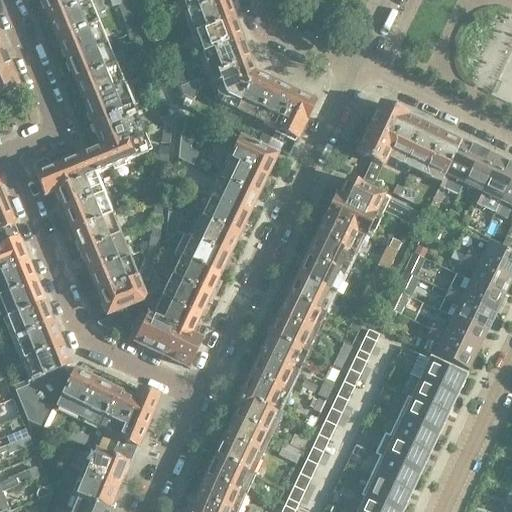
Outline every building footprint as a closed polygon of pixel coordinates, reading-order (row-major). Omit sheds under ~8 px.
[(40,0),(41,0),(39,1),(43,10),(45,9),(62,50),(60,51),(63,60),(65,59),(66,60),(105,44),(86,0),(40,0)] [(180,0),(193,35),(231,20),(231,17),(233,17),(230,8),(228,9),(224,0),(180,0)] [(127,10),(124,1),(116,4),(119,13),(127,10)] [(150,19),(148,13),(139,16),(142,22),(150,19)] [(231,20),(193,35),(216,97),(222,100),(220,104),(234,111),(251,75),(251,74),(235,30),(237,29),(234,21),(232,22),(231,20)] [(105,44),(66,60),(67,63),(65,63),(68,72),(70,71),(88,113),(86,114),(89,122),(91,121),(91,122),(131,105),(105,44)] [(0,45),(0,70),(9,67),(0,45)] [(9,67),(0,70),(0,96),(18,89),(9,67)] [(173,73),(178,85),(191,80),(186,67),(173,73)] [(151,72),(143,76),(151,97),(159,94),(151,72)] [(251,75),(234,111),(273,130),(273,129),(296,140),(312,104),(310,103),(311,101),(302,97),(301,99),(262,80),(263,77),(255,73),(254,75),(252,75),(251,75)] [(167,84),(173,100),(181,97),(175,81),(167,84)] [(179,88),(182,96),(184,97),(192,101),(199,89),(196,81),(179,88)] [(179,106),(184,97),(182,96),(181,97),(173,100),(175,103),(179,106)] [(160,97),(153,100),(156,107),(163,104),(160,97)] [(131,105),(91,122),(93,125),(91,126),(94,134),(96,133),(102,147),(104,150),(142,135),(130,107),(131,107),(131,105)] [(363,139),(356,155),(371,163),(362,180),(373,186),(381,168),(382,166),(388,154),(389,152),(398,133),(405,118),(379,105),(372,121),(371,123),(363,139)] [(166,114),(159,118),(163,125),(170,121),(166,114)] [(382,166),(381,168),(383,169),(387,160),(440,185),(443,176),(458,145),(456,144),(457,142),(448,138),(447,140),(414,124),(415,122),(406,118),(406,120),(404,119),(405,118),(398,133),(389,152),(388,154),(382,166)] [(172,127),(163,127),(162,142),(170,143),(172,127)] [(261,134),(258,142),(276,151),(279,143),(261,134)] [(102,147),(79,156),(87,175),(93,173),(94,175),(149,152),(142,135),(104,150),(102,147)] [(239,136),(209,198),(246,217),(247,216),(248,216),(252,208),(251,207),(269,167),(271,168),(275,160),(274,159),(275,157),(270,154),(271,152),(239,136)] [(192,142),(180,137),(178,159),(196,168),(203,155),(189,149),(192,142)] [(440,185),(438,188),(443,191),(457,197),(460,191),(463,185),(477,154),(467,150),(468,148),(459,143),(458,145),(443,176),(440,185)] [(477,154),(463,185),(475,191),(469,203),(476,206),(498,161),(492,158),(492,159),(488,157),(487,159),(477,154)] [(79,156),(58,165),(66,184),(87,175),(79,156)] [(33,169),(45,195),(55,190),(54,189),(66,184),(58,165),(50,168),(48,163),(43,161),(35,164),(33,169)] [(166,171),(168,162),(159,161),(158,170),(166,171)] [(498,161),(476,206),(480,208),(493,214),(497,208),(511,176),(511,170),(504,167),(505,165),(501,163),(498,161)] [(55,190),(56,192),(54,193),(58,202),(60,201),(77,241),(74,242),(78,251),(80,250),(80,252),(119,235),(94,175),(93,173),(87,175),(66,184),(54,189),(55,190)] [(511,176),(497,208),(493,214),(511,222),(511,176)] [(335,198),(324,220),(364,239),(377,211),(386,215),(387,213),(410,225),(415,213),(384,197),(384,196),(364,186),(364,187),(360,185),(359,186),(347,180),(337,199),(335,198)] [(396,186),(392,195),(405,201),(409,193),(396,186)] [(410,191),(409,193),(405,201),(412,204),(417,194),(410,191)] [(0,242),(1,245),(18,239),(0,194),(0,242)] [(163,197),(154,196),(151,220),(160,221),(163,197)] [(188,240),(180,258),(217,276),(218,275),(220,276),(224,267),(222,266),(241,227),(243,228),(247,220),(245,219),(246,217),(209,198),(193,230),(177,223),(177,216),(167,215),(165,238),(175,239),(175,236),(188,240)] [(297,276),(296,280),(334,297),(361,239),(363,240),(364,239),(324,220),(322,219),(318,227),(320,228),(302,267),(300,266),(295,275),(297,276)] [(160,221),(151,220),(149,236),(157,239),(160,221)] [(119,235),(80,252),(82,255),(79,255),(83,264),(85,263),(102,304),(100,305),(103,314),(105,313),(106,315),(140,301),(141,304),(142,304),(146,297),(137,277),(136,277),(119,235)] [(392,238),(388,246),(396,250),(400,242),(392,238)] [(469,248),(466,255),(510,277),(511,273),(511,255),(475,238),(471,248),(469,248)] [(505,238),(501,246),(508,249),(511,241),(505,238)] [(0,308),(4,319),(43,303),(42,302),(44,301),(40,292),(38,292),(22,252),(23,251),(20,242),(18,243),(17,240),(18,240),(18,239),(0,246),(0,308)] [(158,243),(149,241),(146,257),(155,259),(158,243)] [(425,254),(417,249),(414,255),(422,259),(425,254)] [(391,263),(373,254),(369,262),(378,266),(387,271),(391,263)] [(510,277),(466,255),(461,266),(475,272),(471,280),(504,297),(507,290),(509,286),(506,285),(510,277)] [(152,315),(150,318),(188,336),(189,334),(191,335),(195,327),(193,326),(212,286),(214,287),(218,279),(216,278),(217,276),(180,258),(152,315)] [(410,262),(406,272),(416,277),(420,267),(410,262)] [(381,281),(386,271),(374,265),(369,276),(381,281)] [(405,273),(396,291),(407,296),(415,277),(405,273)] [(455,275),(447,292),(449,292),(493,314),(498,303),(500,304),(502,300),(504,297),(471,280),(470,282),(455,275)] [(269,335),(267,340),(305,358),(316,335),(334,297),(296,280),(294,279),(290,287),(292,288),(273,327),(271,326),(267,334),(269,335)] [(157,282),(152,280),(146,295),(152,296),(157,282)] [(493,314),(449,292),(440,311),(453,318),(486,335),(490,327),(489,327),(491,323),(489,322),(493,314)] [(416,318),(422,306),(408,300),(402,312),(416,318)] [(43,303),(4,319),(30,382),(31,383),(66,368),(65,367),(68,366),(67,364),(69,363),(66,354),(64,355),(47,314),(49,313),(46,305),(44,306),(43,303)] [(136,340),(134,342),(186,367),(199,341),(188,336),(150,318),(147,316),(140,332),(137,331),(133,339),(136,340)] [(114,317),(98,323),(99,325),(113,332),(119,319),(114,317)] [(435,322),(431,330),(475,352),(481,339),(483,340),(485,336),(485,337),(486,335),(453,318),(448,328),(435,322)] [(360,324),(352,320),(349,327),(357,331),(360,324)] [(431,330),(426,340),(440,346),(436,355),(469,371),(474,360),(472,359),(475,352),(431,330)] [(367,331),(363,338),(375,344),(378,336),(367,331)] [(241,395),(239,399),(280,417),(281,415),(278,413),(305,358),(267,340),(265,339),(261,347),(263,348),(245,387),(243,386),(239,394),(241,395)] [(6,345),(0,347),(0,358),(4,368),(13,364),(6,345)] [(346,346),(335,369),(343,372),(353,350),(346,346)] [(365,364),(368,357),(357,351),(354,359),(365,364)] [(464,377),(429,360),(429,361),(419,381),(454,397),(464,377)] [(31,383),(30,382),(26,383),(26,382),(13,387),(28,424),(47,431),(56,412),(55,412),(57,409),(54,408),(72,371),(70,373),(66,368),(31,383)] [(54,408),(57,409),(56,412),(115,440),(116,438),(133,401),(72,371),(54,408)] [(304,381),(302,387),(312,392),(315,386),(304,381)] [(326,398),(333,384),(324,381),(318,395),(326,398)] [(445,417),(454,397),(419,381),(411,399),(406,397),(406,398),(445,417)] [(350,396),(353,388),(342,383),(339,390),(350,396)] [(346,403),(350,396),(339,390),(335,398),(346,403)] [(133,401),(116,438),(115,441),(135,450),(140,437),(156,399),(138,391),(133,401)] [(436,436),(445,417),(406,398),(397,418),(436,436)] [(215,456),(213,460),(252,477),(253,473),(259,476),(265,465),(259,462),(280,417),(239,399),(235,408),(238,410),(219,448),(217,447),(213,456),(215,456)] [(320,402),(315,413),(321,416),(326,405),(320,402)] [(311,418),(307,427),(314,430),(318,422),(311,418)] [(427,456),(436,436),(397,418),(388,437),(384,435),(383,435),(427,456)] [(331,435),(335,427),(324,422),(320,429),(331,435)] [(328,442),(331,435),(320,429),(317,437),(328,442)] [(72,431),(68,439),(87,447),(90,439),(72,431)] [(3,440),(6,446),(24,439),(24,438),(21,432),(3,440)] [(293,434),(288,444),(301,450),(306,440),(293,434)] [(129,465),(135,450),(115,441),(103,435),(97,450),(129,465)] [(418,475),(427,456),(383,435),(374,455),(418,475)] [(6,446),(0,448),(0,454),(7,452),(8,454),(27,446),(24,439),(6,446)] [(301,451),(283,442),(277,454),(295,464),(301,451)] [(94,449),(84,474),(116,487),(119,488),(129,465),(94,449)] [(408,495),(418,475),(374,455),(374,456),(378,458),(369,476),(408,495)] [(190,508),(187,511),(235,511),(243,495),(252,477),(213,460),(213,461),(211,460),(207,468),(209,469),(192,509),(190,508)] [(313,474),(316,466),(305,461),(302,468),(313,474)] [(309,481),(313,474),(302,468),(298,476),(309,481)] [(0,493),(32,480),(30,473),(0,484),(0,493)] [(84,474),(74,497),(107,510),(112,499),(114,499),(118,491),(115,490),(116,487),(84,474)] [(394,511),(400,511),(408,495),(369,476),(360,496),(394,511)] [(32,480),(0,493),(0,511),(9,511),(5,501),(36,486),(32,480)] [(48,487),(38,492),(35,498),(37,501),(51,495),(48,487)] [(394,511),(360,496),(360,497),(364,499),(357,511),(394,511)] [(46,511),(52,497),(38,503),(41,511),(46,511)] [(75,497),(68,511),(105,511),(107,510),(74,497),(75,497)] [(264,504),(274,508),(277,501),(267,497),(264,504)] [(292,511),(294,511),(298,505),(287,500),(283,508),(292,511)]
